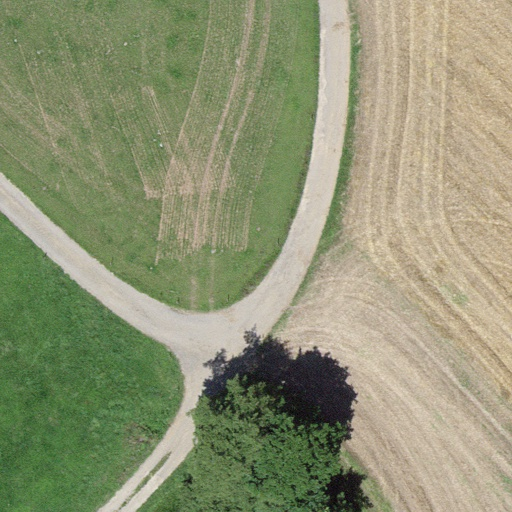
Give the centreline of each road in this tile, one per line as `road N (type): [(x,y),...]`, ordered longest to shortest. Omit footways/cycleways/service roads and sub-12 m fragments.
road 1 (track): [(332,0),(343,78),(305,246),(235,370)]
road 2 (track): [(235,370),(136,308),(0,183)]
road 3 (track): [(235,370),(134,511)]
